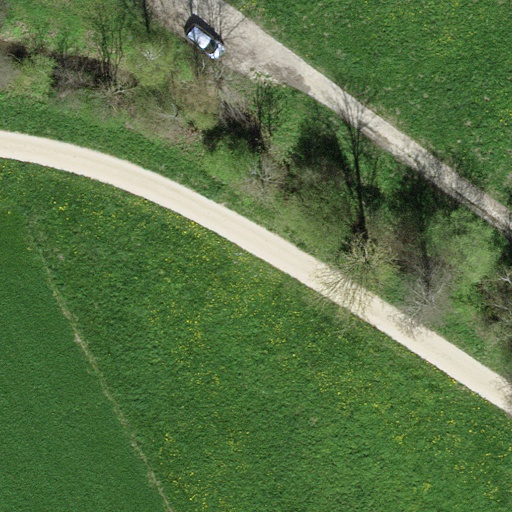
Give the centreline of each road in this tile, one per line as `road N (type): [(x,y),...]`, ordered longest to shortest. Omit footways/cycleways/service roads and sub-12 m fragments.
road 1 (track): [(511,402),(149,181),(0,147)]
road 2 (track): [(217,0),(511,218)]
